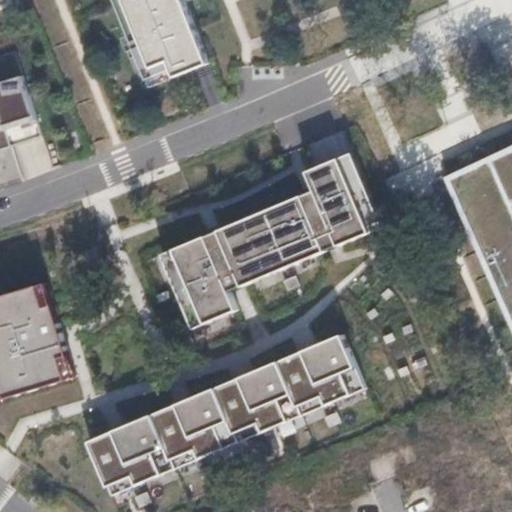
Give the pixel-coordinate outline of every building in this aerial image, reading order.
[(118,0),(146,66),(170,59),(178,71),(196,65),(210,60),(188,0),(118,0)] [(0,147),(47,133),(31,74),(0,84),(0,147)] [(511,146),(448,177),(511,324),(511,146)] [(377,228),(346,155),(325,163),(304,172),(313,193),(217,232),(169,252),(200,326),(231,313),(224,294),(238,288),(326,250),(377,228)] [(38,291),(0,302),(0,398),(65,383),(59,365),(67,363),(52,310),(45,311),(38,291)] [(109,436),(87,446),(110,498),(350,402),(337,375),(357,366),(344,335),(304,352),(244,378),(188,402),(109,436)] [(477,511),(502,511),(511,508),(473,417),(443,430),(477,511)]
